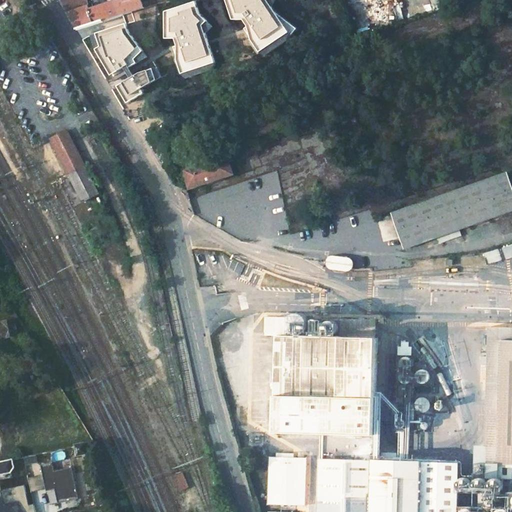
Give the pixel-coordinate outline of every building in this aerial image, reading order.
[(120,0),(95,9),(92,0),(65,0),(66,0),(82,29),(113,19),(126,14),(120,0)] [(169,0),(150,0),(147,1),(146,0),(120,0),(126,14),(169,0)] [(114,83),(120,79),(112,67),(129,62),(134,78),(139,76),(137,73),(153,67),(145,43),(126,49),(113,19),(82,29),(104,68),(106,68),(114,83)] [(141,115),(135,99),(132,101),(126,92),(121,95),(134,118),(140,116),(141,115)] [(249,115),(256,134),(291,122),(283,102),(249,115)] [(99,194),(68,131),(51,139),(82,202),(99,194)] [(158,141),(154,144),(157,149),(166,165),(173,161),(162,139),(158,141)] [(186,167),(192,185),(235,171),(229,153),(216,156),(218,161),(199,167),(198,163),(186,167)] [(216,156),(198,163),(199,167),(218,161),(216,156)] [(408,242),(511,208),(511,169),(396,207),(408,242)] [(332,266),(336,269),(343,270),(347,268),(348,258),(330,256),(329,262),(333,262),(332,266)] [(8,322),(0,323),(0,338),(21,334),(17,318),(8,321),(8,322)] [(511,337),(511,325),(488,325),(484,448),(483,463),(501,464),(505,337),(511,337)] [(375,434),(378,337),(278,334),(276,431),(375,434)] [(481,511),(511,511),(511,337),(505,337),(500,499),(482,498),(481,511)] [(400,355),(399,398),(408,399),(408,384),(414,385),(414,356),(400,355)] [(419,397),(417,430),(435,431),(437,412),(452,413),(447,400),(437,398),(436,397),(419,397)] [(399,413),(398,431),(413,431),(414,414),(399,413)] [(89,442),(79,444),(82,454),(92,452),(89,442)] [(385,451),(385,460),(400,460),(400,452),(385,451)] [(41,452),(0,461),(0,474),(16,471),(18,466),(38,462),(37,456),(42,455),(41,452)] [(273,453),(270,500),(306,503),(310,456),(273,453)] [(326,459),(324,511),(456,511),(457,498),(458,462),(400,460),(385,460),(326,459)] [(481,511),(482,498),(457,498),(456,511),(481,511)]
